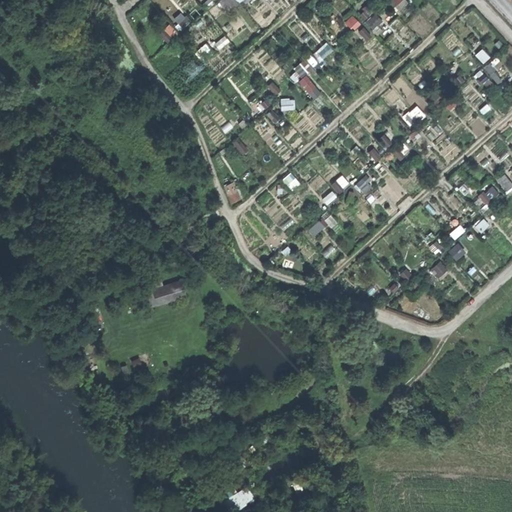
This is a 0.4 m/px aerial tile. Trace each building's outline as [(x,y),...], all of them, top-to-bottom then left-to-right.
[(237,0),(220,0),(228,10),(239,2),(237,0)] [(389,0),(389,1),(399,13),(414,0),(389,0)] [(376,9),(366,21),(376,29),(386,17),(376,9)] [(307,55),(294,69),(303,76),(315,63),(307,55)] [(303,80),(312,97),(321,93),(312,75),(303,80)] [(282,180),(291,189),(300,181),(291,172),(282,180)] [(511,180),(506,173),(498,179),(507,191),(511,187),(511,180)] [(231,202),(241,198),(235,181),(225,184),(231,202)] [(492,183),(479,195),(487,204),(500,192),(492,183)] [(458,259),(467,250),(458,241),(449,250),(458,259)] [(153,288),(158,304),(185,296),(179,279),(153,288)] [(133,359),(136,367),(151,361),(147,353),(133,359)] [(229,511),(256,498),(249,485),(223,499),(229,511)]
